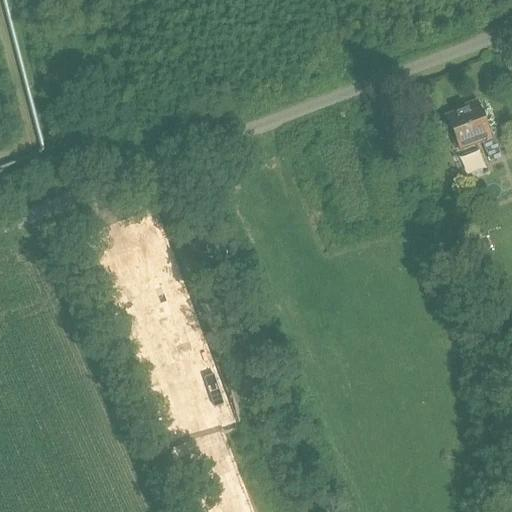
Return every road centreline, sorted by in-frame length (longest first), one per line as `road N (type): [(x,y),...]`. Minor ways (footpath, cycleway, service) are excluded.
road 1 (unclassified): [(0,223),(511,32)]
road 2 (track): [(214,511),(132,326),(106,183)]
